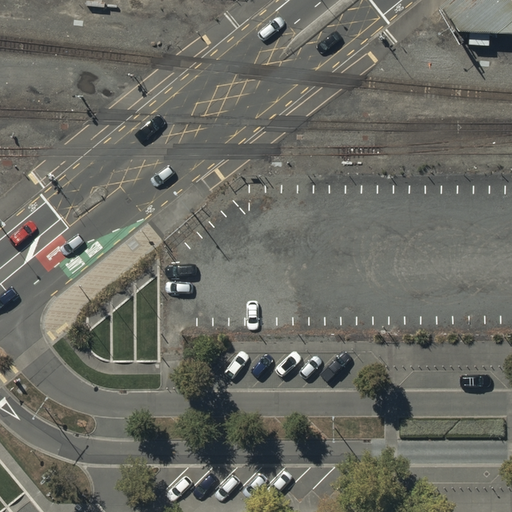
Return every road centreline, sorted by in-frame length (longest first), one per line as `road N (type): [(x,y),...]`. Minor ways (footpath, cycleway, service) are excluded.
road 1 (secondary): [(347,0),(0,283)]
road 2 (unclassified): [(511,451),(107,452)]
road 3 (unclassified): [(122,403),(511,403)]
road 4 (unclassified): [(0,317),(65,386),(122,403)]
road 5 (unclassified): [(107,452),(42,435),(0,401)]
